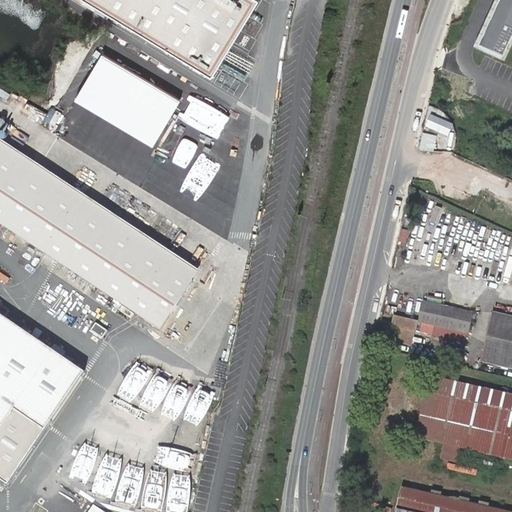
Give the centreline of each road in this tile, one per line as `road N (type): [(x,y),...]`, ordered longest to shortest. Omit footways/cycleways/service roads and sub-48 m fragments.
road 1 (unclassified): [(326,511),(370,271),(439,0)]
road 2 (secondary): [(296,499),(322,347),(403,0)]
